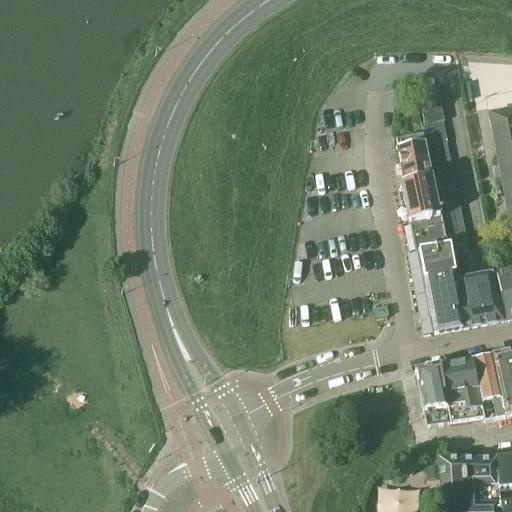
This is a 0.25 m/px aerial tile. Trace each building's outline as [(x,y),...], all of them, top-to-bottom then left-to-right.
[(442,125),(436,91),(418,95),(424,129),(442,125)] [(511,112),(488,118),(511,237),(511,112)] [(414,132),(420,131),(419,123),(412,124),(414,132)] [(442,125),(424,129),(422,129),(424,140),(444,136),(442,125)] [(446,146),(444,136),(424,140),(426,151),(445,147),(446,146)] [(429,172),(426,162),(424,151),(423,147),(414,149),(413,142),(396,145),(398,153),(396,153),(403,188),(431,183),(429,172)] [(447,157),(445,147),(426,151),(424,151),(426,162),(447,157)] [(449,168),(447,157),(426,162),(429,172),(449,168)] [(452,179),(449,168),(429,172),(431,183),(452,179)] [(454,189),(452,179),(431,183),(433,193),(454,189)] [(436,204),(433,193),(431,183),(403,188),(400,189),(407,227),(409,227),(412,245),(413,245),(416,257),(418,257),(446,251),(445,246),(442,236),(440,225),(438,215),(436,204)] [(456,200),(454,189),(433,193),(436,204),(456,200)] [(458,210),(456,200),(436,204),(438,215),(458,210)] [(460,221),(458,210),(438,215),(440,225),(460,221)] [(462,232),(460,221),(440,225),(442,236),(462,232)] [(465,242),(462,232),(442,236),(445,246),(465,242)] [(461,334),(450,278),(454,277),(451,262),(458,261),(457,256),(461,255),(467,253),(465,242),(445,246),(446,251),(418,257),(434,339),(461,334)] [(504,326),(494,276),(466,281),(461,255),(457,256),(458,261),(451,262),(454,277),(450,278),(461,334),(504,326)] [(511,324),(511,273),(494,276),(504,326),(511,324)] [(374,312),(375,321),(387,319),(385,311),(374,312)] [(511,355),(491,361),(503,421),(504,421),(511,419),(511,355)] [(491,361),(471,365),(483,424),(483,425),(503,421),(491,361)] [(471,365),(438,371),(449,428),(483,424),(471,365)] [(438,371),(415,376),(417,385),(426,431),(449,428),(438,371)] [(417,470),(412,462),(403,461),(398,469),(402,477),(412,478),(417,470)] [(511,511),(511,461),(495,464),(498,494),(511,492),(511,506),(499,508),(499,511),(511,511)] [(498,508),(498,494),(495,464),(438,462),(441,511),(499,511),(499,508),(498,508)] [(394,493),(394,511),(405,511),(405,492),(394,493)]
